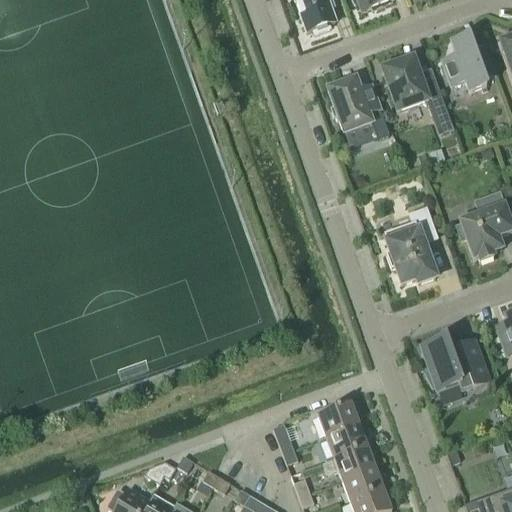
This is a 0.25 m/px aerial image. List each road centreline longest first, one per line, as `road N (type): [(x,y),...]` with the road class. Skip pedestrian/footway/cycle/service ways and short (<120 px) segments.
road 1 (residential): [(374,338),(283,79)]
road 2 (residential): [(283,79),(511,0)]
road 3 (unclassified): [(221,431),(390,377)]
road 4 (residential): [(374,338),(511,290)]
road 5 (residential): [(442,511),(390,377)]
